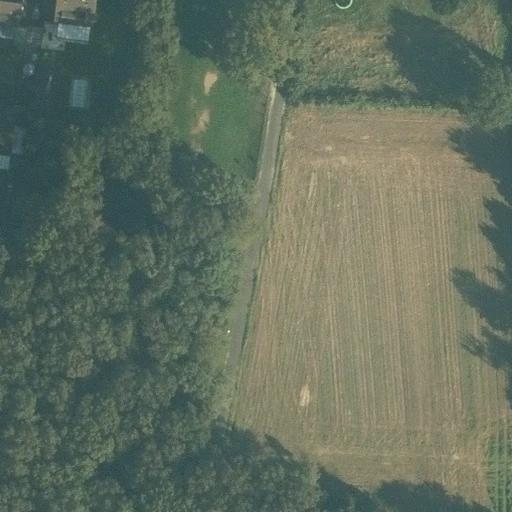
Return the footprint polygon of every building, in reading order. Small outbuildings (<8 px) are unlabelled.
[(0,0),(0,26),(14,29),(18,29),(21,0),(0,0)] [(89,32),(92,33),(95,0),(59,0),(56,28),(89,32)] [(14,29),(0,26),(0,41),(12,43),(14,29)] [(43,26),(42,32),(40,50),(64,53),(65,42),(55,41),(56,28),(43,26)] [(55,41),(65,42),(88,45),(89,32),(56,28),(55,41)] [(14,29),(12,43),(12,49),(25,50),(27,30),(18,29),(14,29)] [(42,32),(27,30),(25,50),(23,62),(38,64),(40,50),(42,32)] [(37,74),(32,112),(45,113),(50,76),(37,74)] [(9,123),(31,126),(32,112),(11,109),(9,123)] [(0,158),(8,159),(12,131),(0,129),(0,158)] [(12,131),(8,159),(26,162),(29,133),(12,131)] [(0,172),(6,174),(8,159),(0,158),(0,172)] [(0,258),(13,262),(16,238),(0,234),(0,258)]
